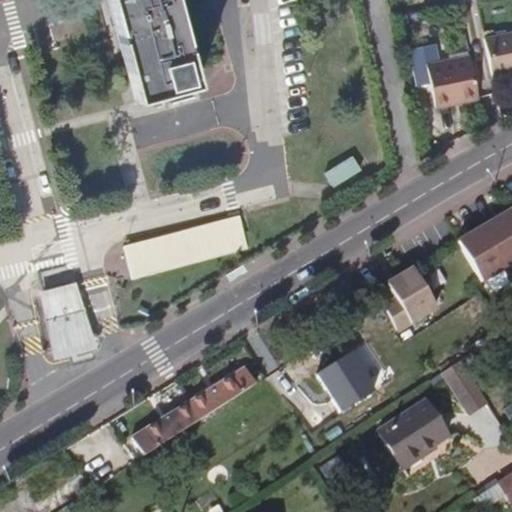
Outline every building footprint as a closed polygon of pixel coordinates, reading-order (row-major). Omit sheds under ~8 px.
[(110,0),(137,98),(197,82),(175,0),(110,0)] [(511,70),(511,34),(486,40),(493,74),(511,70)] [(480,108),(471,64),(428,73),(436,116),(480,108)] [(333,181),(360,165),(352,151),(324,167),(333,181)] [(130,275),(248,243),(240,212),(122,244),(130,275)] [(511,212),(487,227),(511,267),(511,266),(511,212)] [(487,227),(460,243),(484,283),(511,267),(487,227)] [(398,300),(386,307),(401,332),(439,310),(416,269),(389,285),(398,300)] [(84,338),(66,284),(37,292),(48,348),(84,338)] [(337,411),(375,394),(355,351),(317,368),(337,411)] [(461,366),(442,377),(471,422),(489,410),(461,366)] [(144,459),(256,387),(245,371),(133,441),(144,459)] [(401,471),(450,441),(428,407),(379,436),(401,471)] [(81,473),(68,483),(81,500),(94,491),(81,473)] [(511,473),(502,480),(510,493),(511,495),(511,473)] [(485,509),(510,493),(502,480),(477,497),(485,509)]
